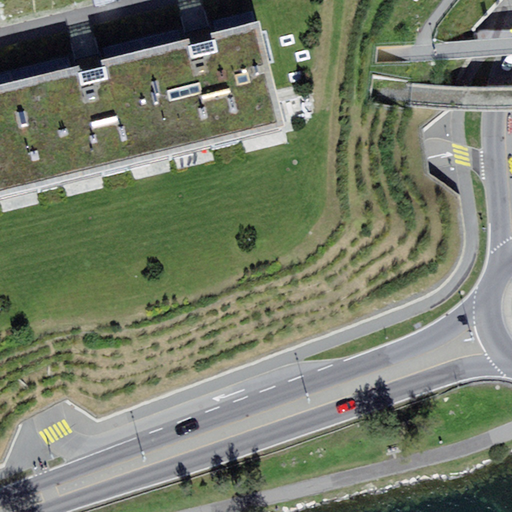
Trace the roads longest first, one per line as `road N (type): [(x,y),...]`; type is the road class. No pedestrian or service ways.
road 1 (primary): [(489,296),(429,339),(0,498)]
road 2 (primary): [(39,511),(448,373),(511,364)]
road 3 (secondary): [(511,56),(492,133),(500,269)]
